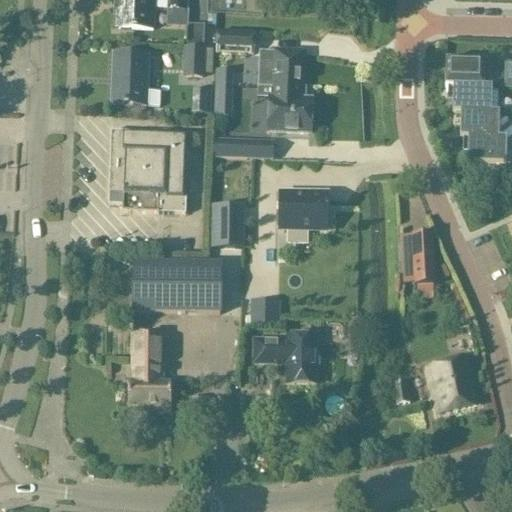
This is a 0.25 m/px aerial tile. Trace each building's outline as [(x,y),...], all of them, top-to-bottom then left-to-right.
[(188,0),(114,0),(114,15),(118,15),(117,31),(151,32),(152,12),(167,12),(168,12),(168,20),(187,21),(188,0)] [(215,56),(254,58),(255,35),(217,33),(215,56)] [(202,80),(202,76),(203,51),(203,49),(185,49),(184,79),(202,80)] [(203,51),(202,76),(210,76),(211,51),(203,51)] [(258,89),(273,90),(273,89),(301,90),(303,54),(274,53),(274,54),(259,53),(258,89)] [(148,58),(113,57),(111,107),(159,109),(160,94),(146,94),(148,58)] [(444,88),(446,88),(483,89),(484,64),(444,63),(444,88)] [(451,113),(459,113),(490,114),(497,114),(498,93),(490,93),(490,89),(483,89),(446,88),(445,101),(451,101),(451,113)] [(273,89),(273,90),(273,100),(270,100),(268,135),(309,137),(311,102),(301,101),(301,90),(273,89)] [(214,90),(213,107),(230,108),(231,91),(214,90)] [(459,113),(459,139),(467,139),(498,140),(498,114),(497,114),(490,114),(459,113)] [(110,134),(108,176),(164,177),(162,216),(185,217),(188,137),(110,134)] [(467,139),(466,166),(483,166),(483,172),(493,172),(493,166),(500,167),(499,190),(511,190),(511,166),(505,166),(505,140),(498,140),(467,139)] [(252,143),(213,142),(212,158),(252,159),(252,143)] [(164,177),(108,176),(108,195),(122,196),(121,215),(162,216),(164,177)] [(280,198),(279,231),(326,232),(326,213),(327,213),(327,210),(326,210),(327,199),(280,198)] [(211,259),(240,261),(241,217),(213,215),(211,259)] [(411,237),(414,288),(434,287),(432,236),(411,237)] [(132,265),(131,317),(221,317),(222,266),(132,265)] [(445,280),(449,278),(444,267),(440,269),(445,280)] [(250,304),(250,328),(278,328),(278,304),(250,304)] [(471,322),(467,314),(458,316),(460,324),(471,322)] [(365,321),(348,321),(349,360),(365,360),(365,321)] [(132,336),(142,336),(142,327),(132,327),(132,336)] [(127,385),(127,407),(144,407),(144,414),(170,414),(170,384),(161,384),(161,337),(132,337),(132,385),(127,385)] [(285,366),(285,386),(316,386),(316,338),(285,338),(285,342),(253,342),(253,366),(285,366)] [(480,406),(469,359),(425,369),(436,417),(480,406)] [(410,405),(407,384),(393,386),(395,407),(410,405)] [(231,387),(232,414),(268,412),(267,385),(231,387)] [(189,399),(188,413),(205,414),(206,400),(189,399)]
